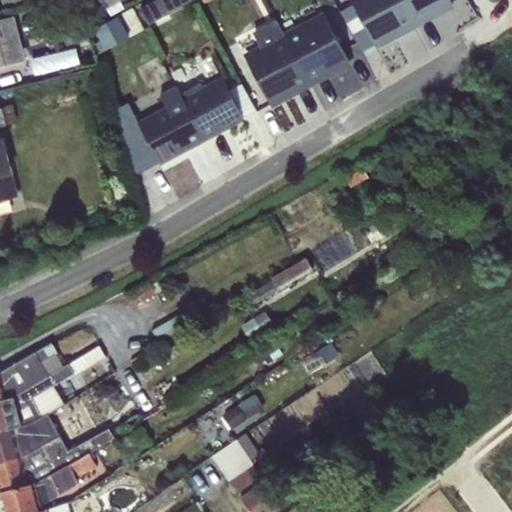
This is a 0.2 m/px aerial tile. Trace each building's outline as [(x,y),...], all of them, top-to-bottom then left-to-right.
[(121,0),(87,0),(93,14),(104,8),(105,10),(122,0),(121,0)] [(157,0),(140,10),(149,25),(193,1),(192,0),(157,0)] [(415,27),(400,0),(350,0),(353,5),(375,46),(396,34),(397,36),(415,27)] [(449,0),(400,0),(415,27),(453,7),(449,0)] [(353,5),(340,11),(362,52),(375,46),(353,5)] [(324,13),(284,34),(310,84),(350,63),(324,13)] [(86,14),(59,20),(66,46),(92,39),(86,14)] [(15,20),(0,23),(0,67),(25,61),(15,20)] [(120,21),(92,35),(99,54),(129,38),(120,21)] [(310,84),(284,34),(244,55),(270,105),(310,84)] [(76,47),(31,58),(34,75),(80,64),(76,47)] [(203,89),(182,101),(204,140),(243,118),(222,79),(203,89)] [(201,84),(180,95),(182,101),(203,89),(201,84)] [(182,101),(180,95),(176,88),(159,97),(166,109),(138,124),(160,164),(204,140),(182,101)] [(127,104),(111,112),(131,178),(160,164),(138,124),(127,104)] [(0,127),(0,199),(15,196),(0,127)] [(362,167),(344,177),(350,188),(368,178),(362,167)] [(272,280),(242,298),(249,307),(313,270),(305,258),(270,278),(272,280)] [(148,282),(124,295),(131,306),(162,290),(157,281),(150,285),(148,282)] [(183,312),(151,330),(158,343),(209,313),(199,296),(180,307),(183,312)] [(264,311),(241,326),(250,341),(262,333),(267,340),(288,327),(283,320),(274,326),(264,311)] [(273,341),(250,356),(258,369),(282,354),(273,341)] [(0,372),(0,400),(14,397),(65,366),(51,343),(16,364),(15,362),(13,364),(13,365),(0,372)] [(331,343),(301,360),(309,373),(338,355),(331,343)] [(0,400),(0,430),(42,417),(33,398),(54,386),(105,357),(99,346),(65,366),(14,397),(0,400)] [(110,383),(98,385),(92,395),(95,406),(104,412),(114,409),(120,401),(118,389),(110,383)] [(54,386),(33,398),(42,417),(47,413),(64,403),(54,386)] [(254,396),(222,415),(231,429),(263,409),(254,396)] [(0,430),(0,460),(60,437),(47,413),(42,417),(0,430)] [(0,460),(0,492),(88,453),(113,437),(109,429),(67,451),(60,437),(0,460)] [(244,434),(212,457),(228,481),(252,465),(249,460),(258,454),(244,434)] [(0,492),(0,499),(3,511),(40,511),(42,511),(39,504),(78,485),(75,478),(96,467),(88,453),(0,492)] [(252,465),(228,481),(236,493),(260,477),(252,465)] [(271,476),(239,498),(249,511),(274,511),(288,503),(271,476)] [(40,511),(69,511),(68,503),(42,511),(40,511)] [(306,511),(300,503),(287,511),(306,511)]
